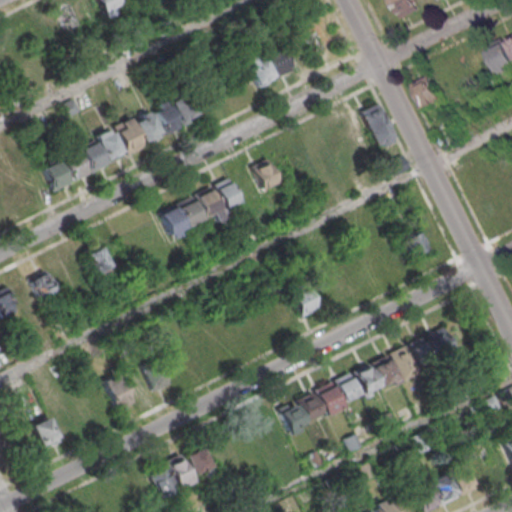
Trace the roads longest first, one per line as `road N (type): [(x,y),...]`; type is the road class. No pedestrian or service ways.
road 1 (residential): [(511,249),(0,505)]
road 2 (residential): [(376,64),(0,252)]
road 3 (residential): [(511,337),(344,0)]
road 4 (residential): [(502,0),(376,64)]
